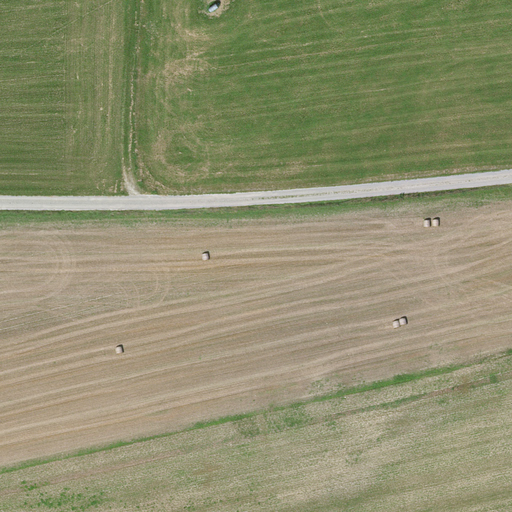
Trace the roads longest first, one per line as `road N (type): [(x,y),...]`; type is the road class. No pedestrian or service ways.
road 1 (track): [(0,206),(151,205),(511,178)]
road 2 (track): [(151,205),(134,182),(128,145),(137,0)]
